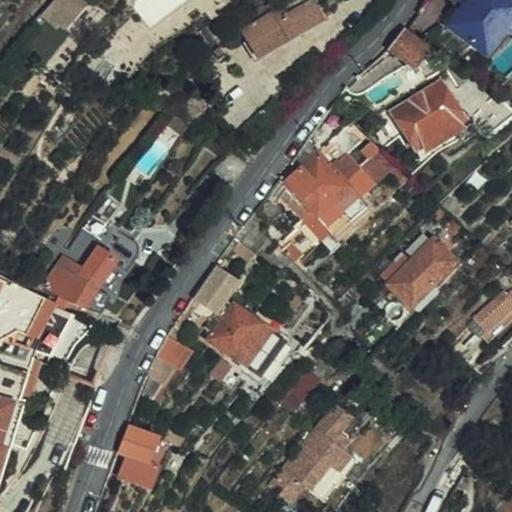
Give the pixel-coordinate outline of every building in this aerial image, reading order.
[(50,0),(37,15),(47,22),(67,0),(50,0)] [(258,5),(233,20),(246,44),(311,7),(306,0),(281,0),(262,11),(258,5)] [(511,0),(448,0),(439,11),(474,43),(496,18),(501,21),(511,8),(511,0)] [(47,22),(37,15),(36,16),(45,25),(47,22)] [(407,27),(395,44),(415,60),(418,63),(431,46),(410,29),(407,27)] [(428,67),(379,98),(402,137),(453,107),(428,67)] [(181,81),(167,96),(181,109),(194,94),(181,81)] [(495,95),(481,81),(456,108),(471,127),(502,102),(495,95)] [(178,113),(161,98),(151,111),(168,125),(178,113)] [(366,138),(359,131),(351,139),(358,146),(366,138)] [(323,220),(323,221),(326,219),(353,195),(335,176),(330,171),(349,154),(336,139),(317,157),(305,142),(274,170),(278,175),(269,183),(276,190),(285,182),(291,188),(281,197),(295,211),(305,202),(323,220)] [(354,158),(373,178),(391,162),(371,142),(354,158)] [(511,199),(496,214),(511,231),(511,199)] [(311,229),(323,220),(305,202),(295,211),(311,229)] [(120,232),(99,219),(85,241),(79,237),(82,232),(67,222),(44,258),(32,276),(49,289),(73,298),(83,302),(94,285),(85,279),(101,255),(111,261),(122,245),(120,232)] [(417,228),(372,274),(399,297),(442,250),(417,228)] [(291,242),(284,249),(292,258),(299,251),(291,242)] [(215,257),(192,290),(206,299),(218,283),(224,287),(235,270),(215,257)] [(450,300),(461,312),(471,323),(511,284),(511,281),(503,273),(502,275),(490,262),(450,300)] [(8,277),(0,272),(0,307),(5,309),(18,283),(8,277)] [(40,293),(18,283),(5,309),(0,307),(0,331),(2,328),(1,328),(4,321),(8,323),(21,329),(38,295),(40,293)] [(218,283),(206,299),(212,303),(224,287),(218,283)] [(248,365),(273,329),(223,293),(197,328),(248,365)] [(21,329),(16,340),(37,349),(60,305),(38,295),(21,329)] [(2,328),(0,331),(3,333),(8,323),(4,321),(1,328),(2,328)] [(140,364),(152,371),(155,373),(177,336),(159,325),(153,335),(147,348),(140,364)] [(0,405),(4,391),(16,351),(0,346),(0,405)] [(316,346),(305,360),(317,369),(328,355),(316,346)] [(224,355),(212,347),(200,364),(212,371),(224,355)] [(134,375),(132,381),(144,387),(152,371),(140,364),(134,375)] [(322,428),(331,418),(343,403),(327,389),(311,410),(260,473),(291,498),(306,481),(312,486),(323,471),(326,474),(335,463),(332,461),(344,446),(332,436),(322,428)] [(0,444),(15,394),(4,391),(0,405),(0,444)] [(48,428),(57,432),(64,434),(72,410),(66,409),(56,405),(48,428)] [(120,417),(111,441),(118,444),(111,462),(143,474),(150,453),(139,448),(148,427),(120,417)]
